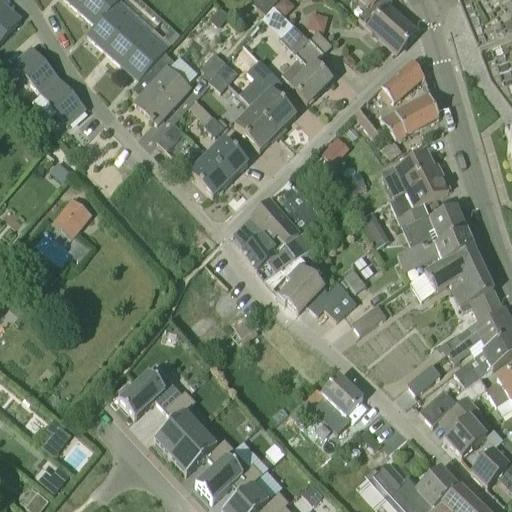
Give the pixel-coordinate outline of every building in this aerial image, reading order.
[(63,0),(63,1),(80,16),(94,0),(63,0)] [(124,0),(94,0),(80,16),(97,32),(117,10),(125,1),(124,0)] [(265,20),(280,1),(279,0),(257,0),(251,8),(265,20)] [(356,0),(368,11),(378,0),(356,0)] [(413,35),(410,33),(387,12),(391,7),(382,0),(379,0),(358,25),(365,32),(364,33),(395,59),(413,38),(413,35)] [(294,11),(284,1),(275,11),(285,21),(294,11)] [(0,50),(21,27),(0,8),(0,50)] [(88,41),(103,55),(131,23),(117,10),(97,32),(88,41)] [(218,33),(229,20),(219,12),(208,24),(218,33)] [(314,69),(322,61),(308,46),(274,13),(264,24),(282,42),(279,45),(298,64),(281,81),(289,90),(288,91),(306,110),(330,86),(314,69)] [(120,70),(148,39),(131,23),(103,55),(120,70)] [(171,48),(172,49),(180,40),(171,32),(163,41),(164,41),(171,48)] [(317,37),(308,46),(322,61),(331,52),(317,37)] [(168,56),(148,39),(120,70),(140,88),(166,59),(168,56)] [(13,69),(40,100),(58,84),(31,53),(13,69)] [(174,68),(166,59),(140,88),(133,95),(140,103),(135,109),(157,129),(189,94),(168,74),(174,68)] [(200,74),(211,84),(217,78),(225,68),(213,59),(200,74)] [(241,100),(252,111),(277,138),(295,121),(270,96),(280,87),(259,66),(248,77),(256,85),(241,100)] [(396,110),(424,84),(412,66),(380,94),(387,101),(388,101),(396,110)] [(236,78),(225,68),(217,78),(228,88),(236,78)] [(220,98),(228,88),(217,78),(211,84),(208,88),(220,98)] [(40,100),(67,131),(85,115),(58,84),(40,100)] [(426,99),(378,123),(395,146),(437,123),(426,99)] [(232,131),(258,157),(277,138),(252,111),(232,131)] [(359,115),(353,119),(375,146),(380,142),(359,115)] [(223,134),(212,122),(203,131),(214,142),(223,134)] [(166,157),(183,138),(173,128),(156,148),(166,157)] [(223,144),(205,162),(228,186),(247,168),(223,144)] [(414,212),(422,208),(423,208),(449,195),(440,177),(436,178),(425,155),(381,177),(394,203),(405,198),(414,212)] [(335,156),(324,165),(339,183),(342,181),(350,174),(335,156)] [(228,186),(205,162),(188,179),(211,203),(228,186)] [(49,177),(61,188),(70,178),(57,167),(49,177)] [(350,197),(364,190),(358,176),(343,183),(350,197)] [(258,232),(278,254),(283,250),(285,253),(299,241),(320,222),(289,186),(250,223),(258,232)] [(405,198),(394,203),(388,207),(395,221),(400,232),(402,231),(412,254),(421,250),(423,254),(433,250),(465,236),(455,212),(427,224),(426,221),(427,220),(422,208),(414,212),(405,198)] [(66,203),(48,230),(72,245),(89,218),(66,203)] [(62,265),(68,253),(76,257),(81,247),(45,230),(34,252),(62,265)] [(278,254),(258,232),(240,250),(242,254),(241,254),(255,274),(266,267),(275,280),(294,265),(285,253),(283,250),(278,254)] [(365,239),(375,255),(385,249),(376,233),(365,239)] [(473,254),(465,236),(433,250),(423,254),(421,250),(412,254),(396,260),(402,274),(437,259),(441,268),(473,254)] [(304,310),(314,320),(315,321),(322,313),(336,326),(355,309),(337,287),(326,297),(299,272),(303,267),(298,262),(309,254),(299,241),(285,253),(294,265),(275,280),(265,287),(272,294),(284,281),(291,288),(279,301),(297,318),(304,310)] [(493,297),(473,254),(441,268),(423,278),(435,298),(449,289),(452,294),(450,296),(457,312),(459,312),(468,308),(493,297)] [(364,290),(352,274),(343,281),(355,297),(364,290)] [(503,316),(493,297),(468,308),(459,312),(461,316),(470,312),(476,325),(480,331),(502,316),(503,316)] [(385,322),(377,310),(351,329),(360,341),(385,322)] [(181,330),(188,341),(211,326),(204,316),(181,330)] [(237,316),(224,325),(236,341),(249,332),(237,316)] [(502,316),(480,331),(453,352),(446,358),(453,369),(469,358),(467,355),(478,347),(483,356),(511,337),(502,316)] [(448,346),(453,352),(480,331),(476,325),(467,332),(457,339),(448,346)] [(458,385),(464,393),(479,383),(511,360),(511,337),(483,356),(462,371),(467,378),(458,385)] [(441,380),(432,369),(404,392),(413,402),(441,380)] [(486,396),(496,412),(508,405),(511,411),(511,374),(495,385),(496,386),(486,393),(485,394),(486,396)] [(165,395),(149,377),(119,404),(136,422),(155,405),(164,415),(184,396),(175,386),(165,395)] [(337,437),(348,425),(345,423),(362,405),(337,381),(322,398),(317,394),(305,407),(316,418),(337,437)] [(469,407),(486,396),(485,394),(486,393),(479,383),(464,393),(458,399),(452,405),(456,410),(465,402),(469,407)] [(431,431),(438,426),(456,410),(452,405),(444,395),(443,394),(418,417),(431,431)] [(171,461),(201,434),(184,416),(194,407),(185,397),(165,416),(174,426),(155,443),(171,461)] [(485,442),(467,422),(475,414),(469,407),(465,402),(456,410),(438,426),(448,438),(443,443),(461,463),(485,442)] [(60,429),(53,424),(46,434),(51,438),(52,439),(58,432),(60,429)] [(359,440),(367,449),(374,442),(366,433),(359,440)] [(218,453),(202,435),(172,462),(189,480),(208,462),(217,472),(237,453),(228,443),(218,453)] [(511,447),(506,441),(492,455),(469,479),(485,494),(496,484),(511,499),(511,447)] [(275,467),(283,459),(274,448),(265,456),(275,467)] [(217,511),(230,511),(253,491),(236,473),(246,464),(237,454),(217,473),(226,483),(207,500),(217,511)] [(372,483),(388,501),(393,506),(398,511),(434,511),(439,508),(456,493),(440,475),(416,496),(411,490),(407,485),(404,487),(388,469),(372,483)] [(311,489),(301,499),(311,511),(322,501),(311,489)] [(478,511),(458,491),(456,493),(439,508),(434,511),(478,511)] [(269,510),(253,492),(231,511),(287,511),(289,511),(279,501),(269,510)] [(37,497),(24,511),(42,511),(48,506),(37,497)]
